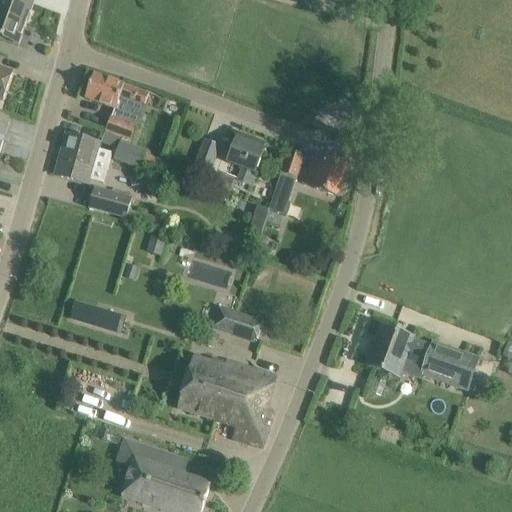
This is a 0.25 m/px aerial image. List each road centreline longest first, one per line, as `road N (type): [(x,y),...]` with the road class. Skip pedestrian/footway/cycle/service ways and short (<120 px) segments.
road 1 (residential): [(249,511),(343,278),(371,160)]
road 2 (residential): [(371,160),(67,48)]
road 3 (residential): [(0,285),(67,48)]
road 4 (residential): [(371,160),(388,0)]
